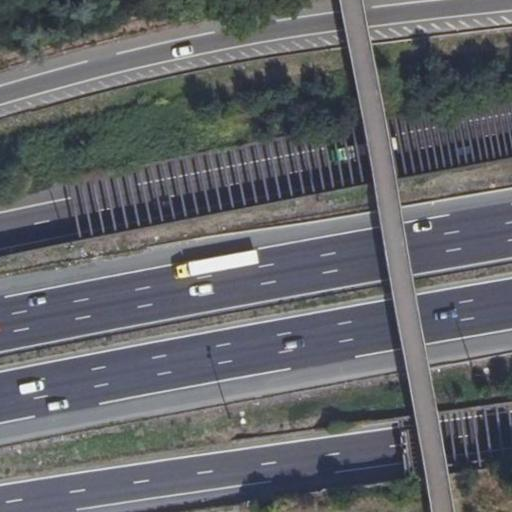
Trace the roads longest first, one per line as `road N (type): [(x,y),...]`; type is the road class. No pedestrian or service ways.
road 1 (motorway): [(511,129),(0,233)]
road 2 (motorway): [(511,0),(211,39),(0,97)]
road 3 (motorway): [(511,231),(0,327)]
road 4 (motorway): [(0,401),(511,306)]
road 5 (motorway): [(0,504),(511,430)]
